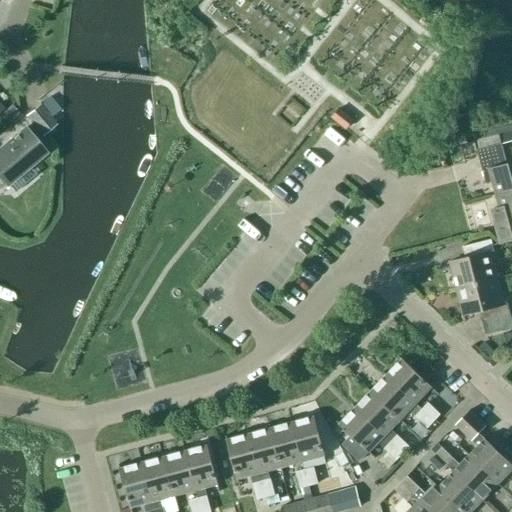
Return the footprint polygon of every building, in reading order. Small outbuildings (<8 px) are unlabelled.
[(50,98),(40,106),(39,105),(25,117),(41,136),(55,124),(47,114),(57,106),(50,98)] [(18,113),(10,104),(0,113),(8,122),(18,113)] [(345,129),(352,120),(338,109),(331,118),(345,129)] [(0,178),(5,184),(43,152),(24,129),(3,146),(5,149),(0,153),(0,178)] [(492,182),(496,194),(496,195),(511,190),(511,163),(506,165),(499,141),(511,137),(511,131),(474,142),(485,184),(492,182)] [(511,190),(496,195),(496,194),(491,196),(491,197),(496,195),(499,208),(492,210),(501,243),(511,240),(511,190)] [(353,197),(330,233),(346,243),(369,207),(353,197)] [(479,198),(457,206),(463,223),(485,215),(479,198)] [(291,247),(304,255),(312,240),(299,233),(291,247)] [(452,274),(455,288),(455,289),(500,277),(496,278),(489,253),(493,252),(490,240),(461,247),(464,258),(446,263),(447,264),(449,263),(451,273),(449,273),(449,275),(452,274)] [(269,310),(283,320),(328,262),(315,252),(269,310)] [(206,307),(232,266),(217,257),(191,297),(206,307)] [(455,289),(455,288),(453,289),(453,290),(456,289),(462,315),(478,311),(484,334),(511,327),(511,324),(506,303),(502,304),(496,279),(500,278),(500,277),(455,289)] [(252,294),(262,303),(271,292),(261,283),(252,294)] [(202,331),(214,315),(204,307),(192,323),(202,331)] [(506,344),(509,340),(511,337),(511,332),(502,335),(506,344)] [(382,373),(385,376),(415,404),(430,388),(435,394),(436,393),(411,368),(410,368),(408,365),(398,356),(398,357),(401,360),(386,375),(383,372),(382,373)] [(415,404),(385,376),(370,391),(367,388),(366,389),(369,392),(399,420),(399,419),(408,410),(414,416),(414,417),(426,428),(433,421),(420,409),(415,404)] [(405,425),(399,419),(399,420),(369,392),(355,407),(352,405),(351,405),(402,453),(408,447),(408,446),(407,447),(395,436),(396,435),(390,429),(399,420),(404,426),(405,425)] [(420,409),(433,421),(439,414),(438,414),(427,403),(420,409)] [(395,460),(402,453),(351,405),(354,408),(339,424),(336,421),(335,422),(345,431),(345,430),(348,433),(374,458),(374,457),(368,452),(377,443),(383,449),(395,460)] [(469,455),(468,455),(497,483),(498,483),(511,468),(511,465),(478,433),(485,426),(469,410),(455,425),(477,446),(470,454),(464,448),(463,449),(469,455)] [(301,462),(303,470),(304,470),(302,461),(322,456),(325,464),(326,463),(316,429),(315,425),(312,413),(311,413),(312,417),(291,422),(301,462)] [(280,467),(301,462),(291,422),(290,418),(289,419),(290,423),(270,428),(269,428),(280,467),(279,467),(281,475),(283,475),(280,467)] [(267,471),(279,467),(280,467),(269,428),(270,428),(269,424),(268,424),(269,428),(248,434),(247,430),(264,498),(274,495),(273,495),(269,479),(270,479),(269,479),(267,471)] [(259,499),(264,498),(247,430),(246,430),(247,434),(227,439),(226,435),(225,435),(228,448),(229,452),(238,487),(239,487),(237,479),(249,475),(252,484),(256,499),(256,500),(259,499)] [(194,490),(195,490),(216,484),(218,492),(219,492),(209,458),(208,454),(205,441),(204,441),(205,445),(185,451),(183,447),(182,447),(183,451),(194,490)] [(435,454),(453,471),(482,500),(482,499),(497,484),(500,487),(501,486),(498,483),(497,483),(468,455),(459,465),(453,459),(452,459),(441,448),(441,447),(435,454)] [(200,511),(197,498),(195,490),(194,490),(183,451),(163,457),(162,453),(161,453),(162,457),(173,496),(172,496),(174,504),(176,503),(174,496),(194,490),(197,498),(188,501),(191,511),(200,511)] [(482,500),(453,471),(435,454),(428,461),(429,461),(440,472),(446,466),(452,472),(438,487),(462,511),(470,511),(481,500),(484,503),(485,502),(482,499),(482,500)] [(141,463),(154,511),(163,511),(162,508),(163,508),(163,507),(162,507),(160,499),(172,496),(173,496),(162,457),(141,463),(140,459),(139,459),(140,463),(141,463)] [(154,511),(141,463),(140,463),(120,469),(118,465),(117,465),(121,477),(122,481),(129,508),(130,511),(131,511),(130,507),(143,504),(145,511),(144,511),(154,511)] [(313,467),(304,470),(303,470),(308,486),(317,483),(316,483),(312,468),(313,468),(313,467)] [(299,488),(301,488),(308,486),(303,470),(295,472),(299,488)] [(430,511),(462,511),(438,487),(428,478),(427,479),(433,485),(424,494),(418,488),(406,477),(407,476),(406,476),(400,483),(412,494),(418,500),(430,511)] [(412,494),(400,483),(393,489),(394,490),(394,489),(406,501),(405,501),(406,501),(412,507),(406,511),(398,511),(397,510),(396,511),(397,511),(430,511),(418,500),(412,494)] [(355,487),(339,491),(344,510),(360,506),(355,487)] [(336,511),(344,510),(339,491),(327,494),(331,511),(336,511)] [(319,511),(331,511),(327,494),(316,497),(319,511)] [(206,496),(197,498),(200,511),(209,511),(210,511),(205,496),(206,496)] [(319,511),(316,497),(304,501),(307,511),(319,511)] [(265,501),(264,498),(259,499),(256,500),(258,506),(258,507),(266,505),(266,504),(265,501)] [(307,511),(304,501),(292,504),(294,511),(307,511)]
